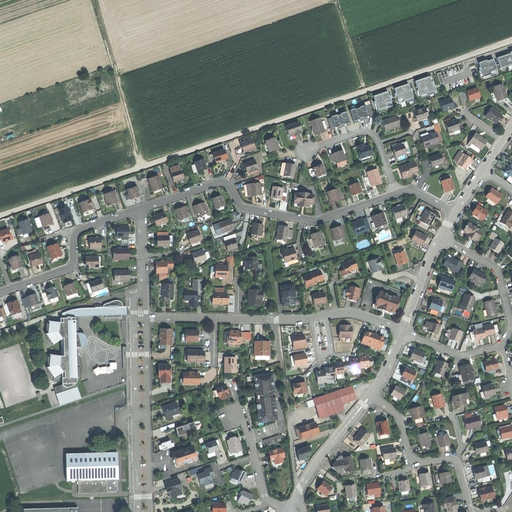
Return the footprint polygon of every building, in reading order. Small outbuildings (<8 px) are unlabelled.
[(511,51),(510,52),(510,54),(507,55),(497,58),(500,69),(511,64),(511,51)] [(497,70),(493,59),(490,60),(486,62),(486,61),(478,63),(481,70),(483,77),(483,78),(491,75),(490,73),(497,70)] [(429,77),(415,82),(420,96),(434,91),(432,84),(431,82),(429,77)] [(408,84),(394,89),(396,95),(399,103),(406,101),(413,98),(408,84)] [(493,87),(498,102),(503,100),(507,99),(502,84),(493,87)] [(466,92),(469,101),(473,100),(480,98),(477,88),(466,92)] [(387,92),(373,97),(378,111),(385,108),(392,106),(390,98),(387,92)] [(440,102),(443,111),(454,107),(453,105),(451,99),(440,102)] [(356,108),(350,110),(354,124),(358,122),(357,120),(358,120),(359,120),(359,121),(363,120),(364,120),(368,119),(367,117),(368,117),(369,116),(369,118),(374,116),(370,104),(366,106),(365,105),(359,107),(359,108),(356,109),(356,108)] [(485,116),(495,124),(498,120),(501,115),(491,108),(485,116)] [(415,118),(416,121),(427,118),(424,109),(413,112),(415,118)] [(331,118),(327,119),(331,131),(335,129),(335,128),(336,128),(337,127),(337,129),(341,128),(341,127),(345,126),(344,125),(345,124),(346,124),(347,126),(350,125),(346,112),(340,114),(340,115),(337,116),(337,115),(331,117),(331,118)] [(384,127),(385,131),(400,126),(397,116),(382,121),(384,127)] [(320,118),(310,122),(315,136),(320,134),(325,132),(324,132),(321,122),(320,118)] [(445,124),(448,133),(459,129),(458,125),(456,120),(445,124)] [(299,122),(285,126),(288,135),(294,134),(299,132),(302,131),(299,122)] [(423,143),(424,148),(439,143),(436,133),(428,135),(429,136),(421,138),(423,143)] [(467,146),(477,153),(479,150),(480,151),(483,146),(482,145),(485,141),(480,137),(475,134),(467,146)] [(269,150),(270,152),(279,149),(278,144),(276,138),(267,141),(267,143),(269,150)] [(244,148),(245,152),(256,148),(253,139),(242,143),(244,148)] [(394,153),(395,157),(406,154),(403,144),(402,145),(397,146),(392,148),(394,153)] [(357,147),(361,159),(364,158),(371,156),(372,155),(371,151),(369,146),(364,148),(363,145),(357,147)] [(214,154),(217,162),(222,160),(229,158),(226,150),(214,154)] [(337,152),(333,154),(333,155),(335,160),(336,164),(345,160),(342,151),(337,152)] [(430,163),(432,167),(443,163),(440,154),(429,158),(430,163)] [(457,164),(465,170),(467,166),(469,164),(470,165),(473,161),(463,154),(457,164)] [(196,163),(199,172),(203,170),(207,169),(204,160),(196,163)] [(245,164),(247,169),(257,165),(255,160),(245,164)] [(402,174),(403,179),(411,176),(411,175),(418,172),(414,162),(407,165),(407,167),(400,170),(402,174)] [(285,177),(294,179),(297,166),(292,165),(287,164),(285,177)] [(248,172),(249,175),(259,171),(257,165),(247,169),(247,171),(248,172)] [(320,167),(316,168),(319,176),(326,174),(323,165),(320,167)] [(181,169),(171,173),(174,182),(179,181),(184,179),(181,169)] [(314,169),(309,170),(312,180),(317,179),(316,177),(314,169)] [(377,169),(367,173),(372,187),(382,183),(379,176),(377,169)] [(159,176),(149,179),(153,190),(157,189),(161,187),(160,183),(161,183),(159,176)] [(441,182),(445,193),(448,192),(451,191),(450,189),(454,188),(450,178),(441,182)] [(261,183),(251,184),(252,196),(262,195),(261,183)] [(349,186),(352,196),(357,194),(362,193),(359,183),(349,186)] [(128,190),(131,200),(135,199),(140,197),(137,187),(128,190)] [(284,188),(274,187),(271,199),(276,200),(282,201),(284,188)] [(327,192),(331,203),(335,201),(340,200),(337,189),(327,192)] [(488,198),(497,204),(503,195),(494,189),(491,193),(488,198)] [(105,196),(108,206),(112,205),(118,203),(114,193),(105,196)] [(299,194),(295,194),(294,203),(295,203),(299,204),(299,207),(299,208),(301,208),(304,208),(305,208),(309,208),(309,205),(313,205),(314,205),(314,195),(310,195),(299,194)] [(217,197),(213,198),(216,207),(225,205),(222,196),(217,197)] [(80,203),(83,212),(88,211),(93,209),(91,204),(92,204),(91,200),(80,203)] [(199,204),(195,206),(199,217),(208,214),(204,202),(199,204)] [(474,214),(483,220),(489,212),(479,206),(476,210),(474,214)] [(397,208),(393,209),(396,219),(402,217),(408,216),(405,207),(398,209),(397,208)] [(59,211),(63,222),(67,221),(72,219),(68,208),(59,211)] [(177,211),(180,220),(189,218),(186,208),(181,210),(177,211)] [(426,210),(420,221),(428,226),(431,222),(432,219),(434,220),(436,216),(426,210)] [(501,223),(511,229),(511,226),(511,212),(509,210),(501,223)] [(154,217),(157,226),(168,222),(165,213),(159,215),(154,217)] [(377,215),(372,217),(376,228),(378,227),(386,225),(387,224),(386,219),(384,220),(382,213),(377,215)] [(40,217),(43,226),(48,225),(53,223),(50,214),(40,217)] [(367,218),(362,219),(367,231),(371,230),(367,218)] [(220,223),(223,233),(235,229),(234,224),(233,219),(220,223)] [(352,226),(356,235),(367,231),(362,219),(358,221),(359,223),(352,226)] [(21,229),(23,235),(32,232),(31,228),(28,220),(19,223),(21,229)] [(483,233),(469,223),(467,226),(466,226),(466,228),(464,231),(467,233),(468,236),(470,235),(470,238),(472,239),(476,241),(477,240),(478,240),(483,233)] [(254,224),(252,234),(258,235),(262,235),(263,225),(258,224),(254,224)] [(117,229),(117,238),(122,238),(122,240),(128,240),(128,234),(130,234),(130,228),(125,228),(125,226),(123,226),(121,226),(121,229),(117,229)] [(280,226),(278,238),(287,240),(287,237),(289,230),(289,228),(284,227),(280,226)] [(332,230),(336,241),(345,238),(344,234),(343,229),(342,227),(336,228),(332,230)] [(0,232),(0,236),(2,243),(7,241),(12,240),(10,235),(8,229),(0,232)] [(190,239),(192,243),(202,240),(199,231),(188,234),(190,239)] [(421,246),(424,242),(427,237),(417,231),(411,240),(412,241),(421,246)] [(312,238),(315,248),(325,245),(321,234),(316,235),(312,236),(312,238)] [(170,236),(158,236),(158,241),(160,241),(160,247),(170,246),(170,236)] [(90,247),(90,249),(102,249),(102,238),(95,238),(90,239),(90,242),(90,247)] [(236,239),(226,242),(229,251),(239,248),(237,243),(236,239)] [(494,250),(498,253),(504,244),(495,239),(494,241),(490,247),(494,250)] [(419,249),(421,246),(412,241),(411,243),(410,244),(412,245),(419,249)] [(58,244),(48,247),(52,259),(54,259),(62,256),(60,250),(58,244)] [(113,250),(114,260),(129,259),(129,254),(128,249),(113,250)] [(284,254),(286,262),(299,258),(297,254),(296,249),(284,252),(284,254)] [(196,259),(197,263),(208,259),(205,250),(194,254),(196,259)] [(395,255),(399,265),(403,264),(408,262),(405,251),(395,255)] [(29,257),(32,267),(37,265),(43,264),(39,253),(37,254),(29,257)] [(9,259),(13,270),(18,269),(22,267),(19,256),(9,259)] [(87,263),(87,268),(89,268),(99,267),(98,257),(87,257),(87,263)] [(101,257),(98,257),(99,267),(89,268),(90,269),(102,269),(101,257)] [(444,265),(458,272),(463,263),(455,259),(455,261),(448,257),(446,261),(444,265)] [(246,264),(246,270),(248,270),(251,270),(258,270),(258,264),(258,258),(248,258),(248,261),(248,264),(246,264)] [(341,275),(341,276),(352,273),(351,272),(353,269),(357,268),(355,259),(350,261),(348,264),(343,265),(345,271),(340,272),(341,275)] [(370,262),(373,274),(378,272),(383,271),(381,264),(382,264),(380,259),(370,262)] [(157,267),(157,273),(160,273),(168,273),(168,262),(157,262),(157,267)] [(262,264),(258,264),(258,270),(251,270),(251,272),(253,272),(262,271),(262,264)] [(219,266),(216,266),(216,273),(216,277),(219,277),(223,277),(228,277),(228,273),(228,266),(223,266),(219,266)] [(359,274),(357,268),(353,269),(351,272),(352,273),(341,276),(342,279),(359,274)] [(474,269),(470,278),(481,284),(486,275),(480,272),(474,269)] [(130,270),(114,271),(115,282),(130,281),(130,276),(130,270)] [(311,274),(314,284),(320,282),(320,281),(321,281),(324,280),(321,271),(311,274)] [(168,278),(168,273),(160,273),(159,281),(168,278)] [(312,284),(314,284),(311,274),(305,276),(307,283),(305,283),(307,288),(313,286),(312,284)] [(439,287),(451,292),(455,282),(442,277),(440,283),(439,287)] [(90,283),(93,292),(104,289),(101,279),(95,282),(90,283)] [(189,290),(189,292),(197,292),(204,292),(204,279),(194,279),(194,290),(189,290)] [(64,287),(67,296),(77,293),(74,283),(69,285),(64,287)] [(164,284),(163,296),(168,296),(174,297),(175,285),(164,284)] [(295,286),(281,287),(283,306),(287,306),(290,306),(290,303),(296,302),(295,286)] [(46,292),(48,299),(50,299),(50,300),(57,298),(58,297),(55,287),(50,289),(46,290),(47,292),(46,292)] [(350,301),(356,303),(360,290),(350,287),(349,291),(347,290),(346,296),(347,296),(346,300),(350,301)] [(262,291),(250,291),(249,305),(255,305),(261,305),(261,304),(264,304),(264,295),(262,295),(262,291)] [(189,292),(185,292),(185,300),(190,300),(190,306),(193,306),(197,306),(197,292),(189,292)] [(399,299),(380,292),(378,297),(377,297),(375,301),(376,302),(375,307),(379,308),(378,310),(382,311),(383,310),(386,311),(385,313),(389,314),(390,312),(394,314),(396,309),(397,309),(399,305),(397,304),(399,299)] [(213,294),(213,304),(220,304),(229,304),(229,299),(227,299),(227,294),(213,294)] [(325,294),(313,295),(315,306),(320,305),(320,304),(323,303),(327,303),(325,294)] [(461,304),(459,309),(465,311),(466,308),(471,309),(475,298),(472,296),(466,294),(462,304),(461,304)] [(31,296),(27,297),(30,307),(39,304),(36,295),(31,296)] [(431,308),(439,311),(443,302),(434,298),(431,308)] [(95,313),(96,315),(106,315),(106,317),(119,317),(119,315),(126,315),(126,307),(123,307),(123,304),(122,302),(119,301),(116,300),(105,304),(103,305),(103,307),(95,307),(96,309),(95,309),(95,313)] [(488,317),(497,315),(495,307),(494,300),(485,303),(487,311),(488,316),(488,317)] [(17,302),(8,305),(11,316),(21,312),(17,302)] [(63,316),(96,315),(95,313),(95,309),(96,309),(95,307),(89,307),(80,308),(72,309),(63,312),(63,316)] [(69,319),(65,319),(65,323),(51,322),(51,324),(49,325),(49,334),(48,335),(52,344),(54,344),(56,345),(63,340),(63,357),(53,356),(52,358),(50,358),(50,368),(49,369),(53,378),(55,377),(57,379),(66,372),(67,379),(64,379),(64,386),(67,386),(67,388),(57,391),(62,405),(82,397),(78,384),(79,382),(79,380),(78,379),(81,378),(81,368),(79,368),(78,367),(79,366),(81,366),(81,356),(78,356),(78,353),(79,352),(79,350),(77,349),(78,348),(81,349),(83,349),(85,348),(84,347),(86,345),(87,344),(87,341),(87,338),(84,336),(81,335),(81,333),(77,334),(77,331),(80,331),(79,321),(77,321),(77,319),(70,318),(69,319)] [(432,323),(429,331),(433,333),(438,335),(441,326),(433,323),(432,323)] [(483,327),(484,328),(486,336),(496,334),(494,329),(493,325),(483,327)] [(342,327),(340,327),(340,337),(353,337),(352,326),(351,326),(342,327)] [(454,341),(459,343),(462,332),(453,328),(451,333),(450,338),(449,339),(454,341)] [(477,330),(474,331),(476,341),(480,340),(486,338),(486,336),(484,328),(483,329),(477,330)] [(172,330),(162,330),(161,337),(161,345),(172,345),(172,330)] [(186,334),(186,342),(199,342),(199,333),(196,333),(196,331),(192,331),(186,330),(186,334)] [(231,332),(225,332),(225,343),(232,343),(232,344),(238,344),(238,343),(245,343),(245,332),(240,332),(240,331),(236,331),(231,331),(231,332)] [(372,333),(366,331),(363,340),(366,341),(366,344),(372,346),(376,334),(372,333)] [(294,345),(295,351),(308,349),(307,342),(305,335),(302,335),(302,334),(299,334),(299,333),(294,334),(294,336),(295,341),(293,342),(294,345)] [(380,336),(376,334),(372,346),(379,348),(379,346),(382,347),(386,338),(380,336)] [(262,342),(256,342),(255,355),(266,356),(269,356),(269,342),(262,342)] [(188,350),(188,362),(201,362),(201,361),(205,361),(205,357),(205,352),(199,352),(199,351),(188,350)] [(413,354),(411,358),(421,363),(425,354),(415,350),(413,354)] [(294,355),(296,366),(308,364),(307,359),(306,354),(294,355)] [(368,355),(360,356),(361,368),(366,367),(370,366),(369,358),(368,355)] [(351,358),(352,361),(353,369),(353,370),(362,369),(361,368),(360,356),(356,357),(351,358)] [(225,372),(236,372),(236,358),(225,358),(225,363),(226,363),(226,365),(226,367),(225,367),(225,372)] [(486,363),(488,372),(499,369),(496,360),(491,361),(486,363)] [(334,363),(335,368),(336,372),(336,374),(345,373),(345,371),(343,362),(343,361),(339,362),(334,363)] [(436,371),(444,374),(448,364),(444,363),(440,361),(436,371)] [(118,369),(117,362),(111,363),(111,366),(96,368),(96,374),(115,372),(114,369),(118,369)] [(171,365),(160,365),(160,369),(160,374),(162,374),(162,382),(171,382),(171,365)] [(462,374),(464,381),(475,379),(473,373),(472,369),(471,365),(466,366),(461,368),(462,374)] [(325,369),(325,370),(327,380),(335,378),(334,372),(333,368),(333,367),(328,368),(325,369)] [(405,372),(403,376),(412,381),(416,372),(407,367),(405,372)] [(321,371),(317,372),(319,383),(327,382),(327,380),(325,370),(321,371)] [(184,374),(184,384),(200,384),(200,374),(195,374),(190,374),(184,374)] [(263,421),(277,420),(277,412),(275,412),(274,409),(276,409),(276,401),(273,401),(273,394),(275,394),(274,385),(272,385),(272,382),(273,382),(273,374),(259,375),(259,379),(255,379),(255,384),(258,384),(258,388),(256,388),(256,395),(259,395),(259,399),(257,399),(257,404),(260,404),(260,409),(259,409),(259,414),(259,419),(263,419),(263,421)] [(457,383),(464,381),(462,374),(455,376),(457,383)] [(293,384),(295,394),(308,393),(307,384),(305,382),(303,383),(293,384)] [(484,392),(486,397),(492,396),(496,395),(495,390),(494,385),(484,387),(484,392)] [(218,390),(220,397),(222,397),(223,400),(227,399),(226,396),(230,395),(233,395),(231,389),(229,390),(228,386),(217,389),(218,390)] [(392,395),(401,399),(405,391),(396,386),(394,390),(392,395)] [(324,396),(330,416),(339,413),(345,411),(342,403),(356,399),(352,387),(324,396)] [(492,398),(492,396),(486,397),(484,392),(482,392),(483,400),(492,398)] [(453,396),(456,407),(460,406),(467,405),(466,400),(469,399),(468,393),(453,396)] [(435,406),(436,409),(441,408),(445,407),(443,394),(433,396),(434,398),(435,406)] [(320,419),(330,416),(324,396),(314,400),(316,405),(320,419)] [(165,412),(167,417),(181,412),(178,402),(163,407),(165,412)] [(421,407),(411,409),(413,414),(414,419),(423,417),(421,407)] [(495,410),(497,420),(509,418),(508,414),(506,408),(495,410)] [(466,424),(467,429),(482,426),(479,416),(465,419),(466,424)] [(179,436),(180,437),(198,431),(195,422),(193,423),(192,422),(189,423),(189,424),(178,427),(179,430),(177,430),(176,431),(177,433),(178,436),(179,436)] [(387,422),(378,423),(379,435),(389,433),(388,428),(387,425),(387,422)] [(300,428),(304,439),(318,434),(314,423),(300,428)] [(162,432),(176,427),(175,424),(161,428),(162,432)] [(501,428),(504,439),(511,436),(511,427),(511,426),(501,428)] [(361,445),(362,445),(370,437),(362,430),(358,434),(356,437),(358,438),(356,440),(361,445)] [(420,441),(422,446),(431,444),(428,432),(419,435),(420,441)] [(439,436),(441,446),(445,445),(451,444),(448,434),(439,436)] [(228,441),(229,449),(230,449),(233,448),(234,453),(240,451),(239,450),(242,449),(241,444),(240,437),(236,438),(236,437),(230,438),(231,440),(228,441)] [(163,442),(164,449),(174,448),(173,441),(163,442)] [(216,441),(206,444),(209,452),(209,453),(215,451),(217,451),(219,450),(216,441)] [(477,449),(478,453),(488,451),(486,442),(476,444),(477,449)] [(299,449),(299,460),(305,460),(308,454),(313,447),(312,445),(299,449)] [(176,460),(178,466),(184,464),(186,461),(189,460),(191,461),(198,459),(194,447),(174,453),(176,460)] [(270,457),(271,461),(275,460),(275,463),(284,461),(283,458),(285,457),(283,448),(277,450),(273,451),(269,452),(270,457)] [(383,450),(384,459),(390,458),(395,457),(396,457),(396,452),(395,448),(383,450)] [(67,454),(68,482),(69,482),(69,481),(79,481),(79,485),(80,485),(80,494),(109,494),(117,494),(119,491),(119,482),(120,481),(120,453),(118,453),(118,454),(69,455),(69,454),(67,454)] [(354,470),(352,456),(343,458),(342,457),(340,457),(340,459),(337,460),(335,463),(332,467),(338,471),(345,470),(345,472),(349,471),(350,472),(352,471),(354,470)] [(360,460),(362,470),(371,469),(371,465),(370,459),(360,460)] [(475,475),(476,479),(486,476),(483,466),(473,469),(475,475)] [(203,467),(191,470),(192,475),(205,472),(203,467)] [(203,483),(204,486),(214,483),(213,479),(211,478),(210,475),(214,474),(212,467),(205,469),(205,472),(198,475),(201,484),(203,483)] [(234,473),(232,478),(239,481),(239,484),(242,483),(244,478),(246,478),(245,476),(246,474),(242,472),(238,469),(236,473),(234,473)] [(440,474),(442,484),(451,482),(449,472),(444,473),(440,474)] [(424,474),(420,474),(422,487),(432,486),(430,473),(424,474)] [(179,479),(166,483),(167,487),(168,490),(170,489),(171,493),(173,497),(178,495),(177,492),(181,491),(181,489),(180,485),(181,485),(179,479)] [(403,481),(399,482),(401,492),(410,491),(409,480),(403,481)] [(318,489),(327,495),(333,488),(325,481),(321,485),(318,489)] [(367,484),(369,495),(374,494),(380,493),(381,493),(380,486),(379,482),(367,484)] [(347,491),(348,497),(358,496),(356,484),(346,486),(347,491)] [(492,487),(479,491),(480,496),(482,501),(487,500),(486,498),(494,496),(492,487)] [(242,493),(238,501),(241,502),(244,504),(245,503),(248,504),(250,500),(253,495),(250,494),(250,491),(248,492),(243,490),(242,491),(241,491),(242,493)] [(456,502),(447,503),(447,508),(447,511),(457,511),(457,508),(456,502)] [(429,506),(424,507),(424,511),(435,511),(434,503),(428,504),(429,506)]
